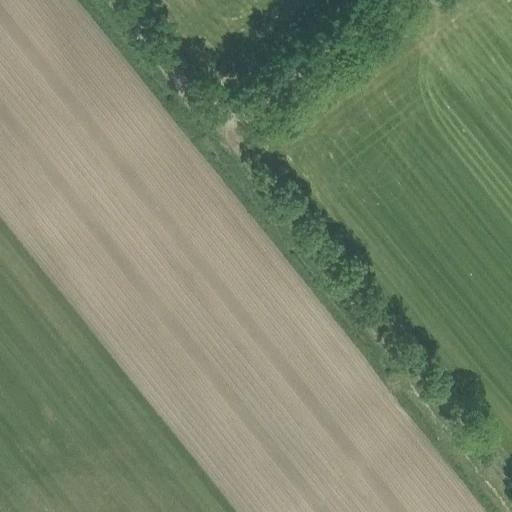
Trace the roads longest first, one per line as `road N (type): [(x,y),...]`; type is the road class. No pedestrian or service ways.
road 1 (track): [(511,483),(123,0)]
road 2 (unclassified): [(225,123),(387,0)]
